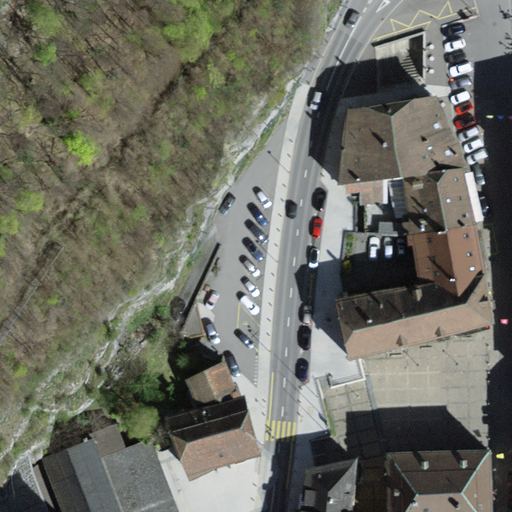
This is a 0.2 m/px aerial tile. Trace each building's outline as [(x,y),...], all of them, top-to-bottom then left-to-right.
[(345,112),(333,189),(396,179),(459,170),(450,148),(428,101),(345,112)] [(464,204),(459,170),(396,179),(405,235),(468,225),(464,204)] [(405,235),(413,287),(476,277),(468,225),(405,235)] [(481,310),(476,277),(413,287),(328,300),(337,354),(485,331),(483,323),(481,310)] [(204,303),(186,305),(191,339),(209,337),(204,303)] [(226,383),(217,361),(183,375),(192,397),(226,383)] [(235,400),(164,423),(181,477),(212,467),(252,454),(235,400)] [(179,511),(170,489),(152,442),(126,450),(119,431),(35,461),(53,511),(179,511)] [(383,511),(488,511),(490,456),(385,454),(383,511)] [(0,511),(53,511),(35,461),(0,484),(0,511)] [(349,511),(352,461),(303,473),(300,511),(349,511)]
